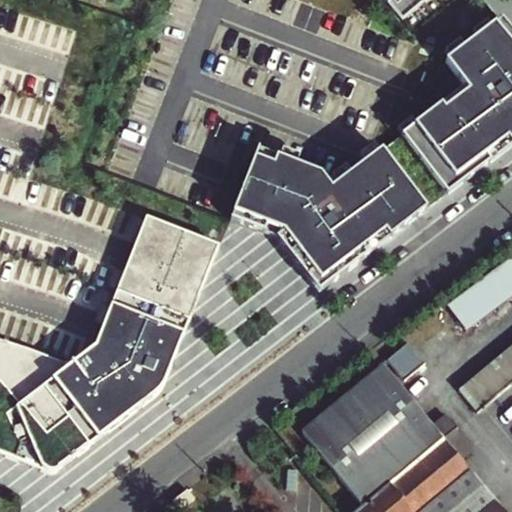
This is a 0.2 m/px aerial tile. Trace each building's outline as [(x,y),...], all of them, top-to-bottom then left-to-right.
[(383,0),(403,23),(429,0),(383,0)] [(511,140),(511,33),(503,22),(448,67),(465,87),(469,91),(446,110),(442,106),(336,194),(324,180),(274,161),(270,170),(252,163),(228,223),(275,242),(316,296),(490,164),(502,144),(510,138),(511,140)] [(218,249),(145,221),(95,351),(69,370),(25,353),(0,344),(0,454),(52,475),(161,393),(218,249)] [(511,261),(452,303),(470,328),(511,299),(511,261)] [(426,365),(408,345),(387,363),(405,383),(426,365)] [(477,414),(511,383),(511,346),(458,391),(477,414)] [(362,508),(443,441),(381,368),(339,404),(302,434),(362,508)] [(504,511),(486,491),(443,441),(362,508),(357,511),(504,511)]
